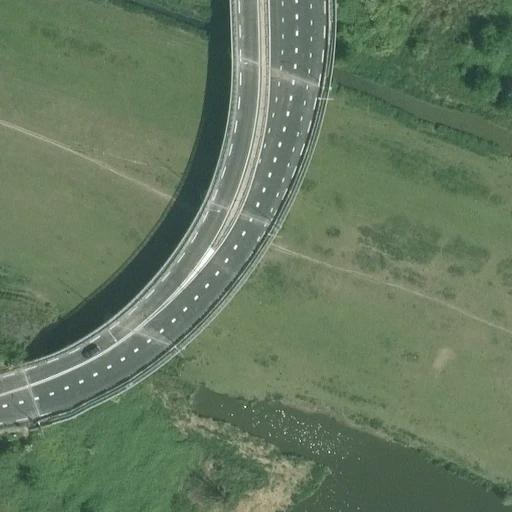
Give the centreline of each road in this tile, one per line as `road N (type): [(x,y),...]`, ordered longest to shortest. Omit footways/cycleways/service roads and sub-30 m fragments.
road 1 (tertiary): [(182,293),(227,251),(260,198),(286,113),(295,0)]
road 2 (tertiary): [(247,0),(244,121),(182,293)]
road 3 (tertiary): [(182,293),(103,358),(0,403)]
